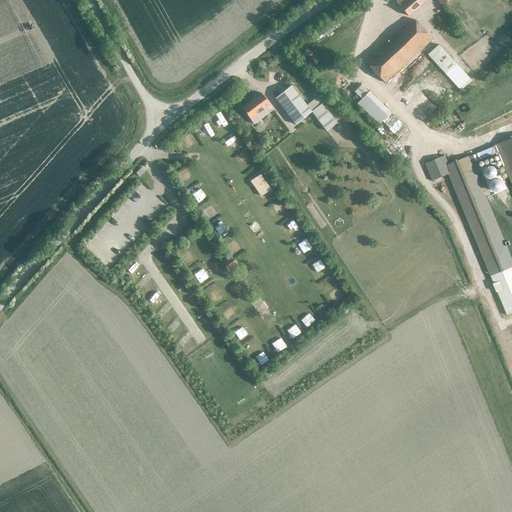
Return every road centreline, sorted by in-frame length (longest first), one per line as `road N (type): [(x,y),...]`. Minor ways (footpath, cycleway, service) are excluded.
road 1 (unclassified): [(0,304),(145,143)]
road 2 (unclassified): [(181,109),(327,0)]
